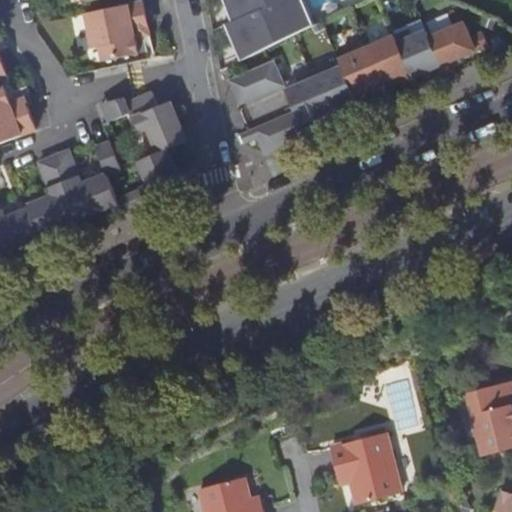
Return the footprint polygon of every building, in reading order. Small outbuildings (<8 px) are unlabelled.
[(231,0),(239,20),(284,0),(231,0)] [(313,27),(300,0),(284,0),(239,20),(233,23),(249,58),(313,27)] [(137,39),(143,37),(142,31),(150,29),(144,4),(88,15),(96,50),(103,48),(106,62),(142,54),(137,39)] [(393,37),(369,48),(384,83),(389,81),(398,77),(400,84),(477,52),(468,39),(461,23),(427,39),(424,32),(410,37),(407,31),(393,37)] [(142,31),(143,37),(152,36),(150,29),(142,31)] [(468,39),(477,52),(487,47),(481,34),(468,39)] [(303,76),(320,118),(368,98),(365,91),(384,83),(369,48),(365,49),(338,61),(341,68),(327,74),(325,67),(309,74),(303,76)] [(0,78),(10,75),(0,53),(0,78)] [(338,61),(325,67),(327,74),(341,68),(338,61)] [(228,81),(238,107),(284,89),(273,63),(228,81)] [(300,126),(320,118),(303,76),(296,79),(299,86),(286,92),(295,114),(300,126)] [(392,88),(400,84),(398,77),(389,81),(392,88)] [(38,130),(28,107),(21,109),(18,103),(13,105),(8,90),(0,92),(0,144),(20,138),(38,130)] [(143,96),(127,103),(131,113),(133,119),(136,118),(142,132),(149,129),(159,153),(170,148),(189,140),(171,101),(159,106),(153,93),(143,96)] [(21,109),(28,107),(29,106),(27,100),(18,103),(21,109)] [(111,122),(131,113),(127,103),(126,100),(110,104),(111,106),(105,108),(111,122)] [(239,135),(242,144),(256,139),(264,156),(305,138),(300,126),(295,114),(239,135)] [(109,175),(122,169),(113,143),(98,149),(109,175)] [(185,186),(170,148),(159,153),(140,161),(150,186),(143,189),(150,204),(183,190),(185,186)] [(118,200),(109,175),(84,184),(71,151),(56,157),(80,220),(120,204),(118,200)] [(54,230),(80,220),(56,157),(41,163),(53,197),(43,201),(54,230)] [(137,209),(150,204),(143,189),(132,194),(137,209)] [(124,215),(137,209),(132,194),(118,200),(120,204),(124,215)] [(41,236),(54,230),(43,201),(29,206),(30,209),(41,236)] [(42,238),(41,236),(30,209),(5,219),(3,212),(0,213),(0,249),(2,255),(42,238)] [(484,454),(511,447),(511,381),(468,392),(484,454)] [(332,448),(339,474),(350,472),(358,504),(403,493),(387,433),(332,448)] [(254,511),(245,477),(200,489),(206,511),(265,511),(265,508),(254,511)] [(511,511),(511,494),(502,491),(495,511),(511,511)]
